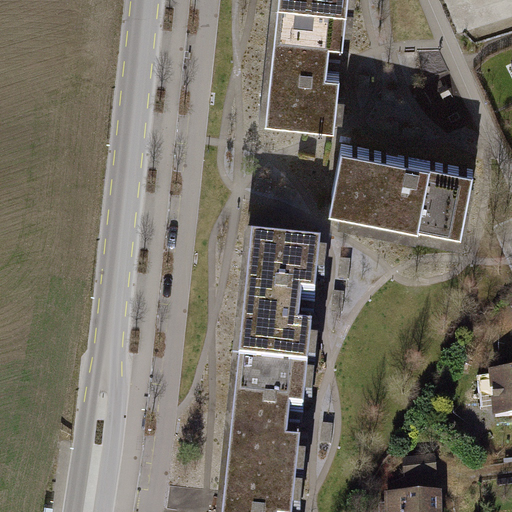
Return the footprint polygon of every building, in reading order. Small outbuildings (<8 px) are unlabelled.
[(275,0),(275,5),(346,12),(347,0),(275,0)] [(346,12),(275,5),(263,123),(333,130),(338,79),(324,78),(327,50),(343,51),(346,12)] [(472,178),(342,152),(329,213),(459,240),(472,178)] [(322,248),(247,240),(232,379),(306,387),(311,335),(297,334),(300,306),(315,307),(322,248)] [(487,420),(511,418),(511,377),(484,380),(487,420)] [(306,387),(232,379),(221,486),(298,495),(303,450),(286,449),(289,419),(302,420),(306,387)] [(296,511),(298,495),(221,486),(217,511),(296,511)] [(380,511),(437,511),(438,499),(381,500),(380,511)]
